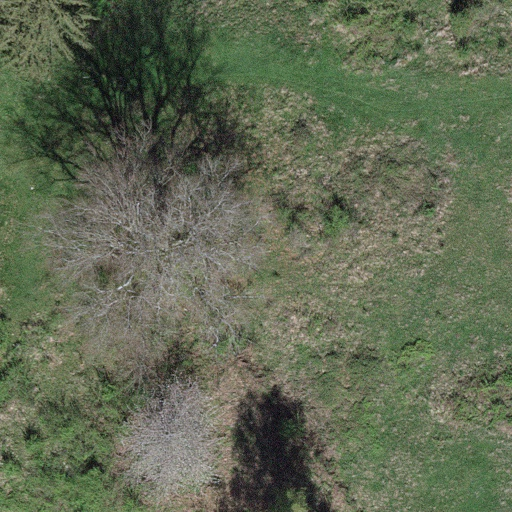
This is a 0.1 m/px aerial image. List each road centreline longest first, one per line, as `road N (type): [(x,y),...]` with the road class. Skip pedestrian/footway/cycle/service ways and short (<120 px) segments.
road 1 (track): [(0,99),(46,105),(211,70),(394,106),(511,111)]
road 2 (track): [(320,511),(182,385),(10,148),(0,122)]
road 3 (track): [(511,133),(485,187),(488,223),(511,275)]
